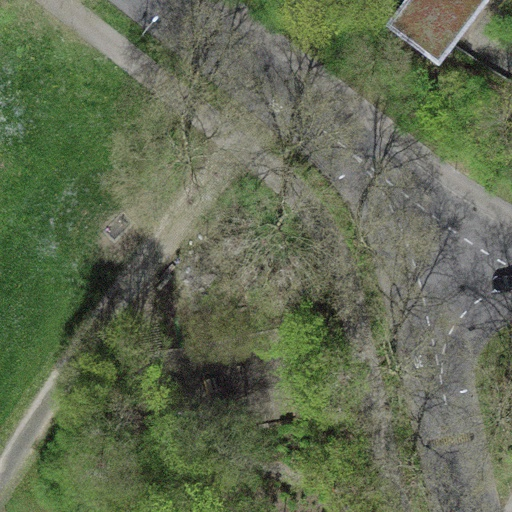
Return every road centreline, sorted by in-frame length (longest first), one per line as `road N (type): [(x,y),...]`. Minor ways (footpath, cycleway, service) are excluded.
road 1 (residential): [(459,239),(162,0)]
road 2 (residential): [(459,239),(438,377),(466,511)]
